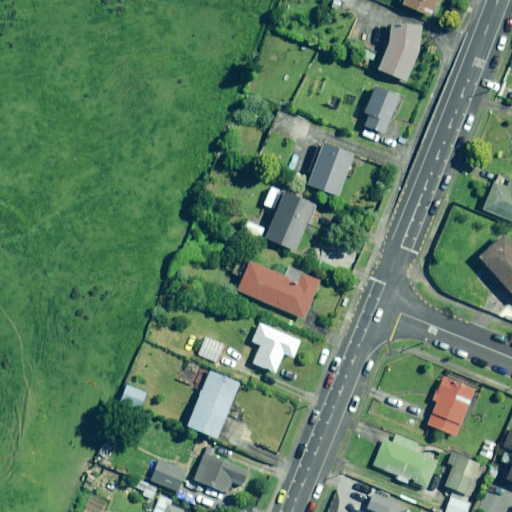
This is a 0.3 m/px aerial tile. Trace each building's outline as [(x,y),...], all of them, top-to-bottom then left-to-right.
[(440,0),(404,0),(402,5),(430,16),(436,0),(438,0),(440,1),(440,0)] [(422,31),(391,20),(385,38),(389,39),(378,71),(408,81),(420,45),(417,44),(422,31)] [(337,83),(327,79),(318,98),(328,102),(337,83)] [(400,97),(376,86),(364,112),(368,115),(363,126),(382,135),(400,97)] [(354,157),(322,144),(306,184),(338,196),(354,157)] [(511,178),(509,177),(504,189),(492,184),(482,209),(511,222),(511,178)] [(262,207),(275,212),(265,239),(296,251),(313,204),(288,195),(269,187),(262,207)] [(264,229),(246,221),(241,234),(258,242),(264,229)] [(511,246),(502,236),(477,258),(511,295),(511,246)] [(283,276),(249,262),(237,291),(302,319),(319,280),(287,267),(283,276)] [(299,339),(257,324),(251,342),(260,346),(253,364),(275,372),(282,353),(293,357),(299,339)] [(224,345),(205,337),(197,354),(216,363),(224,345)] [(238,383),(208,371),(186,427),(217,439),(238,383)] [(474,391),(442,378),(433,400),(436,402),(427,425),(455,436),(474,391)] [(146,394),(126,385),(119,401),(139,410),(146,394)] [(511,430),(510,429),(496,462),(510,467),(505,479),(511,482),(511,430)] [(418,444),(396,435),(392,443),(383,440),(373,465),(397,475),(395,479),(407,484),(408,480),(426,488),(437,462),(415,452),(418,444)] [(213,449),(207,447),(194,481),(227,494),(232,482),(242,486),(248,470),(211,455),(213,449)] [(478,464),(451,454),(447,463),(453,466),(445,486),(466,494),(478,464)] [(185,471),(160,459),(150,480),(176,492),(185,471)] [(466,511),(471,501),(452,494),(445,511),(446,511),(466,511)] [(405,511),(407,507),(373,495),(368,509),(375,511),(405,511)] [(171,501),(160,497),(153,511),(183,511),(184,511),(169,505),(171,501)]
